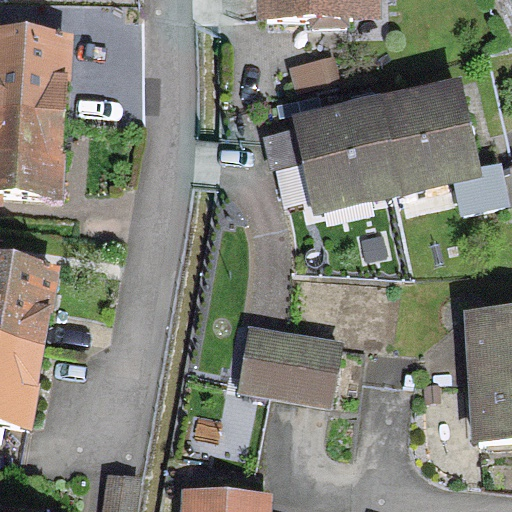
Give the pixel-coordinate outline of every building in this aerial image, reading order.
[(354,24),(353,0),(265,0),(266,26),(354,24)] [(0,198),(53,202),(63,58),(0,53),(0,198)] [(475,189),(457,103),(301,136),(319,222),(475,189)] [(52,291),(0,281),(0,428),(24,433),(52,291)] [(511,331),(472,333),(479,459),(511,457),(511,331)] [(335,359),(254,343),(244,393),(325,409),(335,359)]
